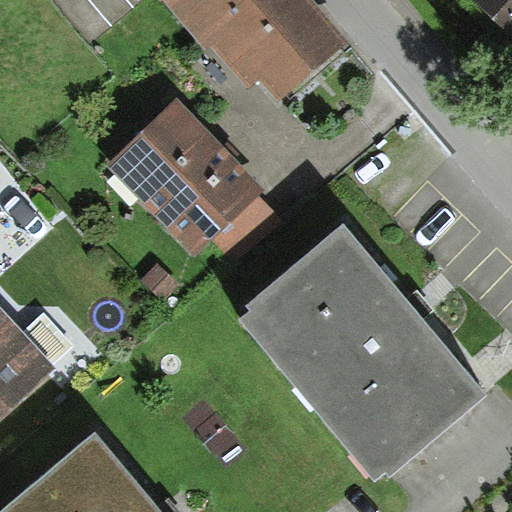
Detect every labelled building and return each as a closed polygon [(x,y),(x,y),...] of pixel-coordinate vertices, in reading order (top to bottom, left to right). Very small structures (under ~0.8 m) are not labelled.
[(163,0),(253,103),(267,90),(283,109),(345,56),(299,4),(295,0),(163,0)] [(511,0),(466,0),(511,40),(511,0)] [(177,106),(109,170),(195,260),(263,195),(226,156),(177,106)] [(249,310),(240,318),(376,481),(387,472),(391,477),(488,396),(416,309),(345,223),(245,305),(249,310)] [(0,316),(0,419),(50,376),(45,370),(69,349),(44,321),(21,341),(0,316)] [(153,511),(94,439),(4,511),(153,511)]
